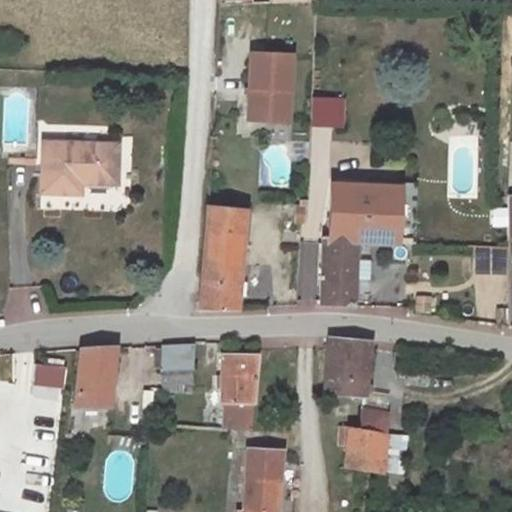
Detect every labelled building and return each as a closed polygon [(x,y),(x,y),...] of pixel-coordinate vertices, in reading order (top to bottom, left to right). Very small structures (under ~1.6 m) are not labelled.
[(250,52),(247,118),(288,120),(292,53),(250,52)] [(343,130),(346,101),(313,97),(309,127),(343,130)] [(81,180),(113,183),(116,144),(47,142),(44,192),(82,194),(81,180)] [(329,238),(356,239),(373,240),(392,241),(393,187),(330,185),(329,238)] [(305,221),(307,198),(298,198),(299,204),(293,203),(292,221),(305,221)] [(235,310),(235,307),(243,208),(206,205),(196,310),(235,310)] [(508,209),(492,209),(492,226),(507,226),(508,209)] [(335,303),(354,305),(356,239),(329,238),(321,237),(319,303),(335,303)] [(370,341),(330,336),(324,391),(363,395),(370,341)] [(160,372),(193,370),(194,339),(161,342),(160,372)] [(121,346),(87,349),(83,377),(80,407),(115,409),(115,378),(120,379),(123,364),(117,364),(121,346)] [(73,355),(45,350),(42,373),(70,377),(73,355)] [(248,401),(252,352),(221,350),(216,411),(231,412),(231,399),(248,401)] [(390,415),(362,412),(359,429),(388,433),(389,424),(390,415)] [(216,417),(215,428),(235,428),(236,418),(216,417)] [(388,433),(359,429),(349,429),(343,468),(383,471),(388,433)] [(389,434),(389,455),(405,455),(405,433),(389,434)] [(275,511),(281,454),(254,452),(248,511),(243,511),(242,511),(275,511)]
